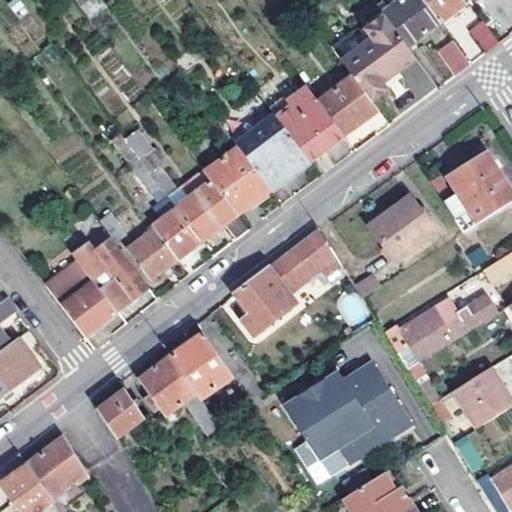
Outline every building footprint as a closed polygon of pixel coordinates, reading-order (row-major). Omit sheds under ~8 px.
[(96,0),(75,0),(89,19),(102,8),(96,0)] [(404,0),(383,15),(408,47),(440,24),(422,0),(404,0)] [(422,0),(440,24),(465,6),(460,0),(422,0)] [(353,30),(330,47),(341,62),(352,77),(371,102),(386,91),(381,85),(389,79),(415,58),(408,47),(383,15),(381,11),(366,22),(365,32),(353,30)] [(486,54),(499,44),(482,22),(470,32),(486,54)] [(330,47),(324,38),(289,64),(302,82),(307,88),(341,62),(330,47)] [(471,65),(453,41),(438,52),(456,76),(471,65)] [(318,102),(344,137),(378,112),(371,102),(352,77),(318,102)] [(295,105),(277,119),(311,163),(344,137),(318,102),(308,89),(291,101),(295,105)] [(311,163),(277,119),(276,117),(237,146),(240,149),(272,191),(311,163)] [(169,198),(178,191),(158,167),(164,164),(164,156),(156,146),(152,150),(137,132),(125,141),(168,197),(169,198)] [(125,141),(116,147),(158,204),(168,197),(125,141)] [(240,149),(206,174),(213,184),(238,216),(272,191),(240,149)] [(458,194),(445,202),(465,231),(511,200),(511,195),(485,155),(448,179),(458,194)] [(178,210),(213,184),(206,174),(204,171),(178,191),(169,198),(178,210)] [(178,210),(202,243),(225,225),(237,241),(250,232),(238,216),(213,184),(178,210)] [(435,229),(410,196),(390,212),(369,226),(395,259),(435,229)] [(162,222),(178,210),(169,198),(168,197),(158,204),(152,208),(162,222)] [(369,226),(390,212),(386,207),(366,222),(369,226)] [(153,228),(156,232),(178,261),(202,243),(178,210),(162,222),(153,228)] [(285,292),(294,304),(335,272),(336,272),(342,267),(319,230),(287,254),(303,278),(285,292)] [(156,232),(128,252),(149,282),(178,261),(156,232)] [(114,241),(108,233),(90,246),(99,254),(114,241)] [(76,256),(120,313),(150,292),(114,241),(99,254),(90,246),(76,256)] [(511,251),(493,263),(502,277),(511,270),(511,251)] [(120,313),(76,256),(75,254),(65,262),(75,276),(86,290),(62,307),(86,338),(103,325),(120,313)] [(252,335),(294,304),(285,292),(303,278),(287,254),(234,294),(244,306),(249,313),(244,317),(240,320),(252,335)] [(356,287),(363,297),(380,286),(374,275),(356,287)] [(75,276),(52,294),(62,307),(86,290),(75,276)] [(347,326),(368,317),(357,291),(337,300),(347,326)] [(466,309),(483,298),(480,293),(463,304),(466,309)] [(0,350),(11,342),(0,328),(0,323),(16,311),(5,298),(0,301),(0,350)] [(466,309),(463,304),(453,310),(447,299),(397,331),(394,326),(383,333),(406,370),(494,315),(483,298),(466,309)] [(511,303),(500,311),(511,328),(511,303)] [(249,313),(244,306),(238,310),(244,317),(249,313)] [(201,333),(170,356),(195,393),(199,398),(229,375),(201,333)] [(11,342),(0,350),(0,402),(42,370),(17,337),(11,342)] [(195,393),(170,356),(138,379),(149,395),(145,398),(153,409),(157,407),(164,416),(195,393)] [(338,370),(284,402),(317,458),(337,446),(347,463),(411,424),(373,360),(344,378),(338,370)] [(511,402),(491,369),(454,393),(479,429),(511,407),(511,402)] [(143,416),(135,404),(130,398),(125,389),(97,409),(115,437),(143,416)] [(134,394),(130,398),(135,404),(139,400),(134,394)] [(467,434),(453,442),(471,472),(484,465),(467,434)] [(88,474),(64,436),(60,439),(27,463),(50,496),(74,479),(76,483),(88,474)] [(368,462),(344,476),(349,486),(374,472),(368,462)] [(61,511),(50,496),(27,463),(0,483),(0,485),(19,511),(36,511),(45,506),(48,511),(61,511)] [(392,463),(386,467),(396,483),(402,479),(392,463)] [(386,511),(412,496),(402,479),(396,483),(386,467),(345,493),(356,511),(386,511)] [(511,468),(490,482),(487,476),(477,483),(495,511),(509,511),(508,509),(511,507),(511,468)] [(422,511),(412,496),(386,511),(429,511),(429,510),(424,511),(422,511)]
